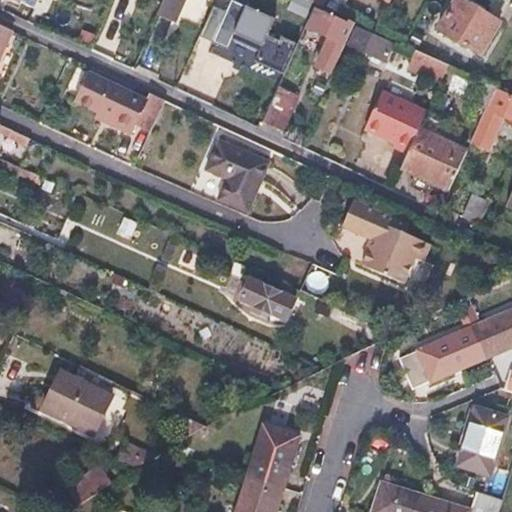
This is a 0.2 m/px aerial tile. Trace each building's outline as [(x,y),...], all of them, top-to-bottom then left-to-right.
[(15,0),(36,10),(40,0),(15,0)] [(163,0),(158,14),(176,21),(184,0),(163,0)] [(274,19),(232,0),(229,0),(224,12),(211,42),(227,49),(232,39),(259,51),(254,61),(284,74),(298,44),(281,36),(279,40),(267,35),(274,19)] [(312,3),(306,0),(290,0),(287,8),(306,17),(312,3)] [(500,22),(461,0),(454,0),(438,29),(482,54),(500,22)] [(199,36),(211,42),(224,12),(212,6),(199,36)] [(348,22),(316,8),(307,29),(328,37),(315,66),(331,73),(344,44),(339,42),(348,22)] [(0,56),(12,31),(0,25),(0,56)] [(386,40),(356,26),(347,46),(384,62),(391,46),(385,43),(386,40)] [(413,51),(406,67),(439,81),(446,66),(413,51)] [(480,83),(454,71),(446,91),(472,102),(480,83)] [(165,101),(149,94),(146,100),(90,74),(77,102),(99,112),(114,119),(111,124),(132,134),(136,126),(151,132),(165,101)] [(511,97),(496,91),(488,110),(506,118),(511,120),(511,97)] [(426,112),(382,92),(365,128),(394,142),(393,145),(408,152),(419,127),(426,112)] [(291,109),(272,101),(263,123),(281,131),(291,109)] [(506,118),(485,109),(469,143),(491,152),(506,118)] [(114,119),(99,112),(97,117),(111,124),(114,119)] [(2,125),(0,128),(0,131),(30,145),(32,139),(2,125)] [(419,127),(408,152),(401,167),(450,189),(467,148),(419,127)] [(207,169),(228,179),(218,200),(250,214),(273,163),(220,140),(207,169)] [(485,200),(471,195),(462,217),(476,222),(485,200)] [(369,239),(364,249),(367,250),(360,266),(402,285),(415,256),(422,260),(429,244),(404,233),(408,225),(352,201),(341,227),(369,239)] [(251,281),(242,301),(288,322),(297,301),(251,281)] [(511,310),(466,331),(478,361),(493,354),(511,345),(511,310)] [(478,361),(466,331),(400,360),(407,375),(413,390),(478,361)] [(113,398),(62,376),(44,414),(95,438),(113,398)] [(504,420),(474,410),(465,440),(456,468),(486,476),(504,420)] [(301,433),(264,421),(248,475),(284,486),(293,458),(301,433)] [(154,457),(129,446),(122,462),(123,462),(146,473),(154,457)] [(284,486),(248,475),(235,511),(276,511),(284,486)] [(420,511),(424,500),(379,486),(374,502),(371,511),(420,511)] [(498,511),(502,502),(473,494),(467,511),(498,511)] [(464,511),(445,506),(424,500),(420,511),(464,511)]
